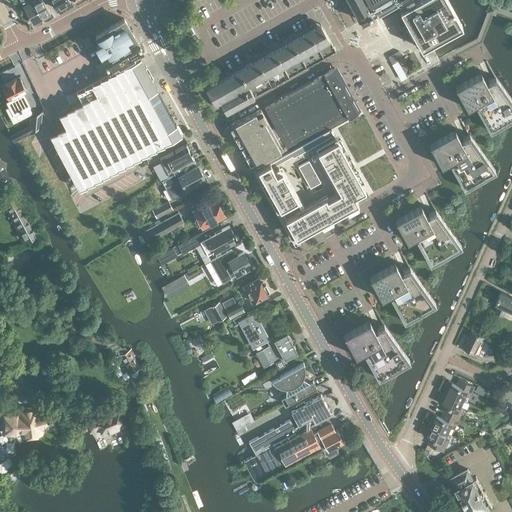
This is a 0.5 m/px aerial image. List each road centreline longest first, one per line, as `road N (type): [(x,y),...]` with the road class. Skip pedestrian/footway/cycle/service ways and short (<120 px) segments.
road 1 (unclassified): [(202,129),(348,52),(383,100),(416,158),(411,185),(277,257)]
road 2 (residential): [(396,465),(511,203)]
road 3 (secondary): [(396,465),(277,257)]
road 4 (secondary): [(277,257),(202,129)]
road 5 (secondary): [(202,129),(136,0)]
